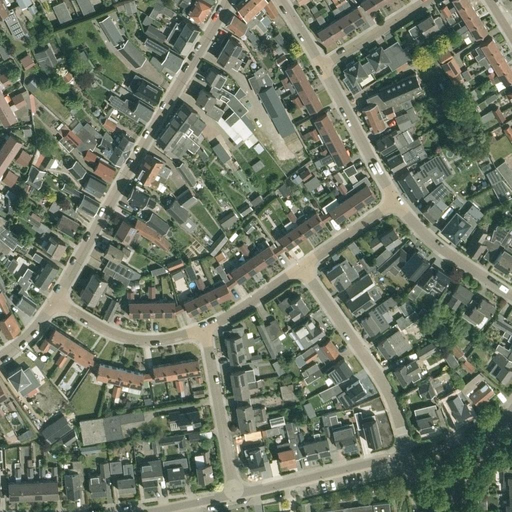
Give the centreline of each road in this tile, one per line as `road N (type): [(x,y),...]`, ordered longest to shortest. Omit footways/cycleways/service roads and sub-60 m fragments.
road 1 (residential): [(56,299),(226,0)]
road 2 (residential): [(406,463),(388,388),(304,270)]
road 3 (residential): [(237,495),(384,460),(406,463)]
road 4 (residential): [(237,495),(205,330)]
road 5 (residential): [(56,299),(127,339),(205,330)]
road 6 (residential): [(395,204),(324,68)]
road 7 (residential): [(511,295),(423,235),(395,204)]
road 8 (residential): [(324,68),(432,0)]
